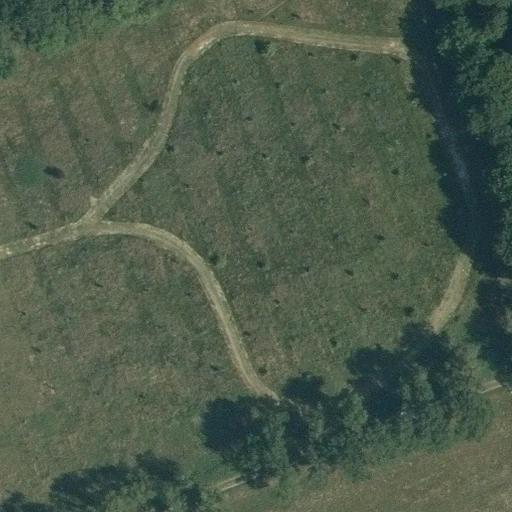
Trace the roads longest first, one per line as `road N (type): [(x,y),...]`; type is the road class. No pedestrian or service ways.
road 1 (track): [(416,414),(159,511)]
road 2 (track): [(437,21),(511,239)]
